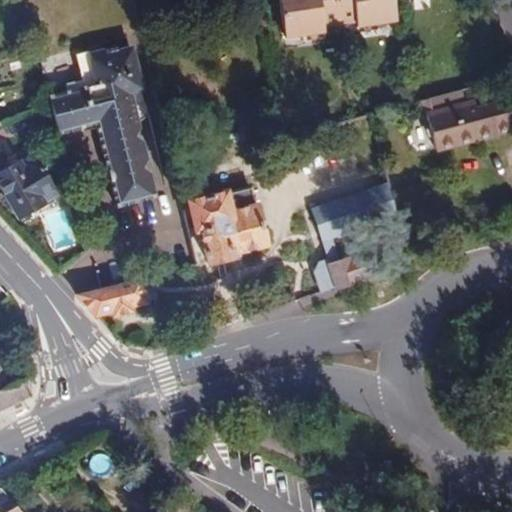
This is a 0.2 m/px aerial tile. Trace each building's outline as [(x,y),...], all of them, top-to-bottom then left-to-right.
[(278,0),(284,39),(324,33),(323,28),(339,25),(335,0),(278,0)] [(335,0),(339,25),(356,22),(356,27),(396,21),(392,0),(335,0)] [(50,99),(57,127),(95,117),(118,205),(153,196),(127,92),(140,88),(130,48),(122,49),(121,44),(104,49),(105,54),(89,58),(97,87),(50,99)] [(88,53),(89,58),(105,54),(104,49),(88,53)] [(426,114),(474,102),(470,88),(422,101),(426,114)] [(426,114),(435,150),(511,129),(511,119),(507,100),(475,109),(474,102),(426,114)] [(69,172),(63,149),(51,153),(57,175),(69,172)] [(19,161),(0,171),(0,190),(12,211),(18,208),(22,215),(55,195),(36,162),(24,169),(19,161)] [(187,202),(193,227),(196,230),(198,230),(207,264),(231,258),(230,253),(265,245),(255,206),(254,206),(249,187),(223,193),(187,202)] [(398,215),(391,194),(315,220),(328,258),(331,265),(340,262),(331,238),(398,215)] [(12,211),(16,218),(22,215),(18,208),(12,211)] [(388,252),(398,249),(394,237),(385,240),(388,252)] [(322,294),(377,275),(369,252),(340,262),(331,265),(328,258),(317,262),(314,269),(322,294)] [(146,293),(157,291),(153,275),(143,278),(146,293)] [(74,294),(95,316),(113,312),(114,317),(133,312),(132,307),(159,302),(157,291),(146,293),(143,278),(74,294)] [(189,322),(192,332),(201,329),(198,319),(189,322)] [(12,361),(0,365),(0,394),(23,382),(12,361)] [(0,409),(31,395),(23,382),(0,394),(0,409)] [(0,511),(20,511),(0,489),(0,511)]
